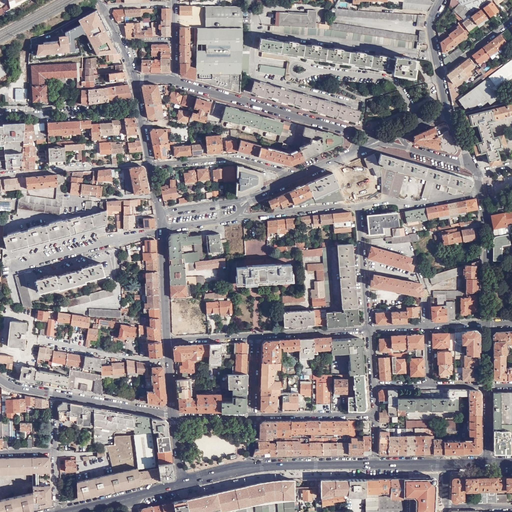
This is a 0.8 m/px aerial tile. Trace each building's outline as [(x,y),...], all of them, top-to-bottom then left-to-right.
[(402,8),(428,11),(433,3),(431,0),(430,0),(351,0),(352,3),(358,3),(359,0),(386,2),(386,0),(398,0),(398,1),(402,1),(402,8)] [(476,10),(481,6),(483,5),(486,3),(483,0),(449,0),(450,2),(449,6),(455,11),(463,19),(468,15),(471,13),(476,10)] [(483,8),(489,17),(497,11),(492,2),(493,2),(491,0),(489,0),(486,3),(487,5),(485,7),(483,5),(481,6),(483,8)] [(179,6),(180,15),(192,15),(192,6),(179,6)] [(195,79),(240,92),(241,77),(242,56),(242,47),(242,24),(242,6),(211,6),(211,28),(206,27),(198,27),(195,70),(195,79)] [(470,17),(476,25),(486,17),(481,9),(483,8),(481,6),(476,10),(477,12),(472,15),(471,13),(468,15),(470,17)] [(83,15),(85,18),(98,12),(96,8),(83,15)] [(154,13),(154,8),(140,9),(140,13),(141,23),(143,23),(143,13),(154,13)] [(124,14),(124,9),(114,10),(112,13),(118,23),(124,23),(124,14)] [(416,26),(423,27),(425,15),(409,14),(372,12),(331,9),(330,15),(355,18),(368,18),(416,21),(416,26)] [(291,27),(315,28),(320,29),(330,29),(330,25),(330,23),(330,17),(325,17),(325,24),(321,24),(321,23),(315,23),(316,10),(307,10),(307,12),(288,11),(288,13),(275,12),(274,26),(277,26),(291,27)] [(452,13),(460,20),(463,19),(455,11),(452,13)] [(468,30),(476,25),(470,17),(462,22),(468,30)] [(74,22),(75,27),(72,27),(74,40),(83,38),(81,32),(88,31),(85,19),(74,21),(75,22),(74,22)] [(170,36),(170,19),(162,20),(162,22),(158,22),(152,22),(152,37),(170,36)] [(461,23),(462,22),(460,20),(457,22),(459,25),(466,35),(468,33),(461,23)] [(145,37),(152,37),(152,22),(146,23),(147,25),(149,25),(149,28),(147,28),(148,30),(144,30),(145,37)] [(132,23),(124,23),(126,37),(134,37),(132,23)] [(134,37),(145,37),(144,30),(141,30),(139,23),(132,23),(134,37)] [(422,43),(427,44),(426,40),(424,32),(419,31),(419,36),(355,26),(337,23),(337,24),(330,23),(330,25),(330,29),(344,31),(401,40),(422,43)] [(242,56),(241,77),(248,77),(249,47),(250,47),(250,24),(243,24),(243,47),(242,47),(242,56)] [(456,44),(467,36),(466,35),(459,25),(456,27),(456,28),(448,34),(449,35),(456,44)] [(421,49),(422,43),(401,40),(344,31),(330,29),(320,29),(315,28),(291,27),(277,26),(270,26),(270,31),(289,33),(330,36),(416,49),(416,48),(421,49)] [(180,38),(180,44),(189,44),(189,38),(190,38),(190,33),(189,33),(189,27),(180,27),(180,38)] [(54,34),(50,35),(46,36),(48,47),(53,46),(61,44),(62,44),(60,30),(59,30),(58,28),(54,30),(54,34)] [(437,32),(438,37),(439,36),(446,31),(444,29),(442,28),(437,32)] [(439,42),(441,52),(445,52),(456,44),(449,35),(439,42)] [(501,47),(507,43),(500,35),(482,48),(489,57),(491,59),(503,50),(501,47)] [(392,70),(394,60),(384,58),(384,56),(381,56),(381,57),(361,54),(362,52),(358,52),(358,54),(339,51),(340,49),(336,48),(336,50),(317,47),(317,45),(313,45),(313,46),(294,43),(294,42),(291,41),(291,43),(273,40),(273,38),(269,37),(269,39),(260,38),(259,48),(263,49),(261,57),(273,59),(287,61),(288,55),(294,56),(295,56),(296,54),(308,56),(308,58),(313,59),(318,60),(318,58),(331,60),(331,62),(335,63),(340,64),(341,62),(354,64),(354,66),(358,67),(363,67),(363,66),(376,68),(376,70),(381,70),(385,71),(385,69),(392,70)] [(170,44),(150,45),(150,50),(159,50),(159,58),(170,58),(170,44)] [(180,44),(180,63),(189,63),(189,56),(190,56),(190,52),(189,52),(189,44),(180,44)] [(446,65),(462,53),(458,48),(451,53),(443,59),(444,64),(446,65)] [(482,48),(471,56),(478,65),(489,57),(482,48)] [(159,50),(150,50),(151,55),(154,55),(154,60),(151,60),(151,72),(159,72),(159,58),(159,50)] [(116,53),(106,55),(107,62),(110,61),(118,60),(117,53),(116,53)] [(394,60),(392,70),(392,74),(394,74),(413,77),(414,70),(415,66),(416,60),(394,56),(394,60)] [(86,58),(85,68),(86,68),(96,67),(96,57),(86,58)] [(170,72),(170,58),(159,58),(159,72),(170,72)] [(468,59),(458,66),(464,74),(474,67),(468,59)] [(151,60),(141,60),(140,72),(151,72),(151,60)] [(511,62),(488,80),(495,89),(511,77),(511,62)] [(77,77),(77,63),(31,65),(33,90),(30,90),(30,95),(33,95),(33,101),(47,101),(46,78),(77,77)] [(182,76),(195,79),(195,70),(189,68),(189,63),(180,63),(180,72),(182,76)] [(259,72),(285,76),(286,69),(260,65),(259,72)] [(446,75),(448,87),(464,74),(458,66),(453,70),(446,75)] [(483,75),(485,78),(498,68),(496,66),(483,75)] [(86,74),(82,74),(82,76),(94,75),(93,68),(96,68),(96,67),(86,68),(86,74)] [(125,80),(123,71),(105,73),(105,79),(106,82),(125,80)] [(472,84),(473,86),(485,78),(483,75),(472,84)] [(86,88),(96,86),(95,80),(81,82),(81,89),(86,88)] [(479,107),(487,101),(490,104),(498,98),(485,80),(458,100),(465,109),(468,106),(470,109),(477,105),(479,107)] [(294,104),(357,122),(360,111),(285,90),(254,81),(251,92),(294,104)] [(171,106),(171,105),(171,103),(168,103),(168,95),(159,95),(158,84),(144,84),(142,86),(145,103),(161,103),(166,103),(166,106),(171,106)] [(131,98),(128,85),(125,85),(114,86),(116,100),(131,98)] [(108,101),(116,100),(114,86),(106,87),(108,101)] [(88,104),(108,101),(106,87),(96,89),(86,90),(88,104)] [(449,89),(452,102),(459,97),(457,93),(454,94),(453,88),(449,89)] [(171,91),(168,90),(168,95),(169,99),(179,102),(182,94),(171,90),(171,91)] [(191,106),(194,97),(184,94),(182,104),(191,106)] [(209,112),(211,102),(196,98),(194,107),(197,108),(195,113),(192,112),(190,118),(205,122),(206,119),(207,116),(204,115),(206,111),(209,112)] [(225,106),(226,104),(218,102),(216,101),(212,113),(222,116),(225,106)] [(161,103),(145,103),(148,119),(164,119),(161,103)] [(511,104),(487,110),(464,116),(469,132),(479,129),(484,145),(481,146),(478,147),(482,160),(487,157),(489,164),(492,164),(497,163),(499,160),(498,157),(497,155),(509,151),(504,138),(494,142),(493,140),(489,126),(492,126),(511,121),(511,104)] [(280,133),(283,123),(238,110),(225,106),(222,116),(222,118),(238,123),(239,122),(280,133)] [(187,121),(188,111),(179,110),(178,120),(187,121)] [(134,118),(124,118),(124,120),(126,134),(137,133),(134,118)] [(219,128),(220,123),(217,122),(206,119),(205,122),(204,127),(208,127),(219,128)] [(91,120),(79,121),(80,132),(89,131),(89,135),(91,135),(91,124),(91,120)] [(111,121),(112,123),(114,134),(118,133),(118,129),(122,128),(124,141),(127,141),(126,134),(124,120),(111,121)] [(280,133),(277,141),(279,142),(282,142),(284,143),(290,122),(283,120),(283,123),(280,133)] [(79,121),(47,122),(48,135),(80,133),(80,132),(79,121)] [(34,123),(24,124),(23,143),(29,143),(29,139),(34,139),(34,123)] [(44,123),(34,123),(34,139),(45,138),(44,123)] [(112,123),(99,124),(100,135),(114,134),(112,123)] [(24,124),(3,125),(6,168),(21,167),(21,163),(22,157),(22,152),(23,146),(23,143),(24,124)] [(91,124),(91,135),(91,139),(98,139),(98,143),(99,143),(101,142),(100,139),(100,135),(99,124),(91,124)] [(302,135),(304,126),(298,124),(292,145),(298,147),(302,135)] [(299,149),(304,159),(322,151),(322,131),(304,126),(302,135),(310,137),(309,140),(310,142),(298,147),(299,149)] [(413,142),(438,149),(440,142),(439,138),(434,141),(431,139),(431,136),(433,136),(432,134),(436,133),(434,127),(413,136),(413,142)] [(149,128),(152,144),(165,143),(167,143),(166,132),(166,129),(149,128)] [(229,136),(238,137),(238,130),(230,129),(229,136)] [(440,142),(438,149),(454,154),(457,150),(447,130),(442,132),(443,136),(442,136),(440,142)] [(322,131),(322,151),(342,142),(341,137),(322,131)] [(206,145),(207,153),(222,152),(220,135),(205,136),(206,145)] [(142,151),(140,140),(127,141),(128,144),(129,151),(142,151)] [(236,150),(235,140),(225,140),(226,151),(236,150)] [(241,140),(239,150),(259,155),(261,147),(261,145),(241,140)] [(116,144),(116,141),(115,142),(110,142),(111,153),(122,152),(122,144),(116,144)] [(100,153),(111,153),(110,142),(109,142),(101,142),(99,143),(100,153)] [(152,144),(155,157),(166,156),(166,152),(165,143),(152,144)] [(79,163),(82,162),(81,149),(80,144),(74,144),(64,145),(64,147),(65,150),(78,149),(79,163)] [(191,145),(192,154),(207,153),(206,145),(203,146),(203,144),(191,145)] [(174,156),(192,154),(191,145),(183,146),(174,146),(174,156)] [(65,163),(65,150),(64,147),(48,147),(49,164),(65,163)] [(261,147),(259,155),(290,164),(293,164),(304,159),(299,149),(292,152),(290,150),(287,151),(286,154),(261,147)] [(477,159),(482,160),(478,147),(473,149),(477,159)] [(439,190),(454,194),(462,193),(463,189),(468,191),(470,188),(473,182),(471,179),(471,178),(463,176),(462,177),(455,175),(456,174),(443,170),(443,171),(436,169),(417,163),(417,164),(391,157),(390,156),(377,152),(374,154),(381,171),(382,166),(395,170),(395,168),(405,171),(404,173),(405,173),(419,177),(419,175),(427,177),(422,197),(428,199),(433,181),(441,183),(439,190)] [(381,171),(374,154),(365,157),(369,169),(372,167),(374,167),(377,175),(381,174),(381,171)] [(129,167),(134,194),(149,192),(144,168),(143,167),(142,166),(140,166),(129,167)] [(381,193),(398,198),(405,173),(404,173),(405,171),(395,168),(395,170),(382,166),(381,171),(381,174),(381,176),(381,193)] [(223,168),(223,180),(234,179),(233,167),(223,168)] [(250,186),(255,186),(255,184),(259,184),(259,172),(241,167),(237,167),(236,192),(241,191),(241,188),(250,188),(250,186)] [(374,167),(372,167),(377,178),(381,176),(381,174),(377,175),(374,167)] [(208,179),(207,168),(197,169),(198,180),(208,179)] [(221,169),(220,168),(217,168),(216,169),(213,170),(213,178),(223,178),(222,169),(221,169)] [(95,197),(100,197),(102,182),(112,181),(111,176),(115,176),(114,169),(98,171),(97,184),(96,185),(95,197)] [(97,184),(98,171),(93,171),(92,179),(89,178),(89,183),(97,184)] [(60,207),(61,207),(64,172),(56,173),(57,184),(56,198),(26,194),(27,188),(26,184),(25,176),(21,177),(20,187),(19,196),(18,201),(60,207)] [(194,172),(189,173),(184,173),(185,185),(195,184),(195,185),(197,185),(195,172),(194,172)] [(315,203),(344,199),(332,172),(306,183),(315,203)] [(56,173),(25,176),(26,184),(27,188),(57,184),(56,173)] [(21,177),(0,179),(0,188),(0,189),(20,187),(21,177)] [(70,193),(95,197),(96,185),(82,184),(82,177),(71,177),(70,193)] [(175,184),(175,180),(170,180),(170,186),(161,187),(164,199),(177,196),(175,184)] [(294,205),(315,203),(306,183),(288,192),(292,202),(294,205)] [(288,192),(268,201),(271,208),(280,204),(281,207),(292,202),(288,192)] [(475,198),(465,200),(467,211),(477,209),(475,198)] [(124,216),(133,216),(133,206),(138,206),(138,205),(140,205),(141,199),(138,200),(124,200),(124,216)] [(106,202),(106,209),(106,211),(111,210),(120,210),(120,200),(106,202)] [(467,211),(465,200),(456,202),(458,213),(467,211)] [(58,215),(60,207),(18,201),(17,209),(58,215)] [(446,204),(448,215),(458,213),(456,202),(446,204)] [(437,206),(439,216),(447,215),(448,215),(446,204),(437,206)] [(425,208),(427,218),(439,216),(437,206),(425,208)] [(425,208),(404,212),(407,222),(427,218),(425,208)] [(106,215),(106,211),(79,218),(79,216),(61,221),(61,220),(48,223),(48,224),(40,226),(40,225),(27,228),(28,230),(20,232),(20,231),(7,234),(7,236),(3,237),(6,250),(10,249),(11,251),(65,236),(65,237),(106,226),(106,215)] [(506,224),(511,223),(511,211),(504,213),(504,212),(490,215),(493,229),(507,226),(506,224)] [(351,227),(351,220),(350,216),(350,212),(332,213),(333,222),(334,232),(350,231),(350,227),(351,227)] [(399,225),(397,212),(377,214),(367,215),(369,234),(383,233),(383,227),(399,225)] [(332,213),(319,215),(320,224),(333,222),(332,213)] [(319,215),(300,217),(301,223),(312,222),(312,226),(320,226),(320,224),(319,215)] [(133,229),(133,216),(124,216),(124,229),(133,229)] [(155,228),(154,218),(143,218),(144,228),(155,228)] [(293,218),(285,219),(285,228),(286,231),(288,231),(288,228),(294,227),(293,218)] [(276,219),(266,220),(268,236),(270,236),(270,233),(277,232),(276,219)] [(285,219),(276,219),(277,232),(277,234),(280,234),(279,229),(285,228),(285,219)] [(473,224),(469,224),(464,225),(464,228),(465,230),(462,230),(464,241),(476,239),(474,228),(480,227),(479,223),(477,223),(473,224)] [(393,229),(393,237),(401,236),(399,228),(393,229)] [(444,244),(462,241),(460,228),(456,228),(457,229),(442,231),(444,244)] [(189,231),(178,233),(180,246),(194,244),(202,243),(201,235),(190,236),(189,231)] [(168,237),(169,265),(204,260),(202,243),(194,244),(195,253),(181,255),(180,246),(178,233),(170,234),(168,237)] [(219,233),(206,235),(209,255),(222,253),(220,243),(220,240),(219,233)] [(411,242),(420,241),(418,233),(409,235),(411,242)] [(504,247),(511,245),(511,244),(510,233),(508,234),(510,244),(501,245),(501,248),(502,248),(504,248),(504,247)] [(493,240),(493,250),(501,248),(501,245),(510,244),(508,234),(496,236),(495,236),(494,237),(494,238),(493,239),(493,240)] [(392,244),(411,242),(409,235),(401,236),(393,237),(385,238),(385,241),(391,241),(392,244)] [(268,238),(245,239),(246,257),(228,258),(229,286),(235,290),(294,287),(300,281),(298,255),(272,256),(272,251),(269,251),(268,238)] [(156,252),(156,240),(147,240),(145,240),(145,253),(156,252)] [(303,242),(295,243),(295,246),(295,250),(301,250),(304,250),(303,242)] [(326,324),(327,324),(356,322),(355,305),(358,305),(358,297),(354,298),(352,264),(355,263),(355,256),(351,256),(350,244),(337,245),(342,311),(337,312),(337,310),(326,311),(326,324)] [(330,246),(322,248),(322,255),(323,263),(324,278),(325,301),(333,301),(331,263),(330,246)] [(410,263),(411,258),(405,256),(405,254),(402,253),(402,255),(383,250),(383,248),(380,247),(380,249),(371,246),(368,257),(411,270),(412,264),(410,263)] [(322,255),(322,248),(313,249),(304,250),(301,250),(302,257),(322,255)] [(493,250),(493,260),(501,260),(501,248),(493,250)] [(217,284),(225,283),(226,270),(226,257),(221,258),(204,260),(169,265),(170,285),(187,284),(185,270),(218,266),(217,284)] [(157,271),(156,259),(143,260),(142,260),(142,270),(142,272),(157,271)] [(477,265),(480,265),(480,263),(480,260),(464,265),(465,268),(464,268),(464,272),(465,277),(476,278),(477,265)] [(55,275),(36,280),(40,292),(59,288),(59,289),(85,282),(85,280),(104,275),(100,263),(81,268),(82,269),(56,276),(55,275)] [(323,309),(325,309),(325,302),(325,301),(324,278),(323,263),(307,264),(307,271),(316,271),(316,281),(314,281),(315,284),(315,290),(311,290),(312,306),(323,305),(323,309)] [(462,265),(429,275),(432,283),(462,274),(462,265)] [(23,273),(14,276),(22,307),(32,308),(23,273)] [(421,295),(422,289),(420,289),(420,283),(410,281),(410,279),(407,278),(406,281),(388,277),(388,275),(385,275),(384,277),(374,275),(373,280),(371,280),(370,285),(391,289),(421,295)] [(158,286),(157,277),(146,278),(146,286),(158,286)] [(466,293),(477,291),(477,279),(466,279),(466,293)] [(170,285),(171,297),(187,296),(187,284),(170,285)] [(158,295),(158,286),(146,286),(146,295),(158,295)] [(111,289),(65,299),(66,307),(113,296),(111,289)] [(445,294),(446,318),(454,317),(453,298),(460,298),(460,315),(466,315),(466,311),(476,311),(477,295),(469,295),(469,296),(467,296),(467,297),(466,297),(466,298),(462,298),(462,290),(445,291),(445,294)] [(434,321),(446,320),(446,318),(445,294),(440,294),(440,297),(430,297),(431,318),(434,321)] [(159,308),(158,295),(146,295),(147,303),(144,303),(144,308),(159,308)] [(206,312),(218,312),(218,306),(218,300),(215,301),(215,302),(206,302),(206,312)] [(231,313),(231,301),(220,302),(221,315),(226,315),(226,313),(231,313)] [(171,323),(188,322),(187,304),(170,305),(171,323)] [(419,316),(418,306),(406,307),(407,316),(419,316)] [(120,318),(120,315),(120,310),(89,308),(88,316),(120,318)] [(159,318),(159,308),(144,308),(143,308),(144,312),(148,312),(149,319),(159,318)] [(282,311),(283,326),(291,325),(291,326),(306,325),(306,324),(314,323),(313,309),(282,311)] [(314,323),(314,325),(326,324),(326,311),(325,309),(323,309),(321,309),(313,309),(314,323)] [(391,323),(407,322),(406,310),(400,311),(400,312),(397,312),(397,311),(391,311),(391,323)] [(48,312),(38,311),(37,319),(47,320),(48,312)] [(71,323),(72,314),(53,311),(52,318),(54,318),(54,320),(54,321),(71,323)] [(375,324),(391,323),(391,311),(375,312),(375,324)] [(88,327),(90,317),(72,314),(71,323),(71,324),(88,327)] [(159,329),(159,318),(149,319),(149,327),(159,329)] [(23,331),(24,322),(12,321),(9,346),(22,348),(22,339),(23,331)] [(190,338),(207,337),(206,322),(189,323),(190,338)] [(135,328),(121,325),(118,337),(119,338),(123,339),(125,338),(133,340),(135,328)] [(160,335),(159,329),(149,327),(138,325),(138,334),(144,333),(144,329),(146,329),(148,343),(160,342),(160,338),(160,335)] [(85,346),(88,347),(90,339),(96,340),(98,326),(93,326),(93,329),(88,328),(86,338),(85,346)] [(179,328),(179,336),(189,336),(189,328),(179,328)] [(466,355),(477,355),(477,333),(475,331),(455,332),(455,333),(455,345),(454,350),(454,353),(454,355),(464,355),(464,353),(460,353),(460,343),(466,343),(466,355)] [(508,343),(508,331),(496,332),(493,335),(493,354),(504,354),(506,354),(506,352),(506,343),(508,343)] [(432,333),(432,346),(440,346),(440,347),(447,346),(450,346),(455,345),(455,333),(435,333),(432,333)] [(416,356),(423,356),(422,334),(406,335),(407,348),(407,349),(415,348),(416,356)] [(406,335),(390,336),(390,338),(391,348),(407,348),(406,335)] [(331,339),(331,337),(319,337),(313,338),(313,340),(313,349),(331,349),(331,339)] [(353,373),(363,374),(362,365),(362,356),(363,355),(362,339),(360,337),(331,339),(331,349),(331,353),(349,353),(350,369),(348,369),(348,374),(353,373)] [(299,341),(299,338),(265,340),(263,342),(262,362),(278,362),(278,357),(279,357),(279,348),(278,348),(278,346),(279,346),(281,347),(282,348),(282,350),(288,349),(288,350),(292,350),(292,349),(299,349),(299,341)] [(389,351),(389,338),(379,339),(380,351),(389,351)] [(313,349),(313,340),(299,341),(299,349),(299,375),(310,375),(312,375),(312,371),(312,368),(306,367),(306,356),(312,356),(312,349),(313,349)] [(162,356),(160,342),(148,343),(145,343),(143,343),(143,351),(148,351),(149,357),(162,356)] [(236,353),(247,353),(248,344),(245,342),(231,342),(231,345),(236,345),(236,353)] [(210,364),(221,364),(221,353),(221,343),(209,344),(209,358),(208,362),(210,362),(210,364)] [(173,348),(175,360),(179,360),(193,359),(196,359),(196,356),(196,344),(176,345),(173,348)] [(209,358),(209,344),(201,344),(196,344),(196,356),(196,359),(196,368),(199,368),(199,359),(209,358)] [(53,349),(39,347),(37,356),(44,357),(52,359),(53,351),(53,349)] [(436,350),(436,363),(438,363),(451,363),(450,350),(436,350)] [(53,351),(52,359),(51,362),(65,364),(67,353),(53,351)] [(65,364),(82,367),(84,356),(67,353),(65,364)] [(235,373),(246,373),(247,364),(247,353),(236,353),(225,353),(224,353),(224,357),(230,357),(230,356),(236,356),(235,373)] [(12,356),(0,354),(0,361),(6,363),(6,368),(11,369),(11,363),(12,356)] [(504,354),(493,354),(493,377),(495,379),(507,379),(506,368),(505,368),(504,354)] [(463,367),(472,367),(472,364),(477,364),(477,355),(466,355),(464,355),(454,355),(454,357),(463,357),(463,367)] [(82,367),(101,370),(101,359),(84,356),(82,367)] [(391,356),(392,373),(405,372),(405,359),(396,359),(396,356),(391,356)] [(379,380),(390,380),(388,357),(378,358),(379,380)] [(410,375),(423,375),(423,358),(410,358),(410,375)] [(101,375),(112,374),(112,365),(104,366),(104,359),(101,359),(101,370),(101,375)] [(193,359),(179,360),(180,371),(181,371),(182,375),(187,374),(187,370),(188,370),(188,371),(193,371),(193,359)] [(137,373),(136,362),(127,360),(127,371),(137,373)] [(145,374),(145,368),(144,363),(136,362),(137,373),(145,374)] [(278,362),(262,362),(261,368),(261,387),(281,388),(281,382),(279,382),(279,381),(272,381),(273,368),(279,368),(279,367),(281,367),(282,363),(282,362),(279,362),(278,362)] [(112,365),(112,374),(124,374),(124,363),(112,363),(112,365)] [(451,363),(438,363),(438,373),(439,373),(440,375),(440,376),(443,376),(444,376),(444,373),(451,373),(451,363)] [(19,379),(33,381),(35,369),(32,368),(32,366),(29,366),(28,367),(21,366),(20,374),(19,379)] [(146,387),(164,385),(162,366),(145,368),(145,374),(146,387)] [(454,367),(454,380),(477,379),(477,373),(472,373),(472,367),(463,367),(454,367)] [(49,384),(66,387),(68,376),(35,369),(33,381),(49,384)] [(93,392),(102,394),(101,375),(82,371),(69,369),(68,376),(66,387),(72,388),(74,377),(95,380),(93,392)] [(232,388),(246,388),(246,373),(235,373),(221,374),(221,377),(221,388),(232,388)] [(363,387),(363,374),(353,373),(353,385),(353,388),(354,388),(354,397),(347,397),(347,411),(363,411),(365,409),(363,387)] [(312,377),(312,383),(316,383),(316,409),(328,409),(328,393),(331,393),(331,377),(331,375),(314,375),(312,375),(312,377)] [(176,379),(178,397),(189,396),(193,395),(193,385),(196,385),(196,378),(176,379)] [(346,393),(346,379),(333,379),(333,394),(346,393)] [(310,395),(310,384),(299,384),(299,394),(305,394),(305,396),(310,395)] [(147,396),(147,402),(162,405),(165,401),(164,385),(146,387),(147,396)] [(281,388),(261,387),(260,394),(276,395),(281,395),(281,392),(281,388)] [(221,397),(221,411),(243,411),(245,409),(246,388),(232,388),(232,397),(221,397)] [(387,399),(387,389),(381,389),(378,392),(379,399),(387,399)] [(397,398),(397,390),(387,389),(387,399),(387,406),(387,409),(387,416),(397,416),(397,398)] [(442,390),(441,390),(419,390),(417,391),(417,392),(417,394),(409,394),(409,398),(397,398),(397,416),(405,416),(405,410),(446,410),(446,408),(457,408),(457,395),(468,395),(468,390),(448,390),(448,394),(442,394),(442,391),(442,390)] [(475,390),(468,390),(468,395),(468,414),(480,414),(480,394),(475,390)] [(511,391),(509,391),(500,391),(500,429),(506,429),(509,429),(511,429),(511,391)] [(297,392),(281,392),(281,395),(281,398),(281,409),(286,409),(286,411),(297,411),(297,392)] [(16,393),(13,393),(13,396),(11,396),(11,395),(6,395),(6,411),(20,411),(20,399),(16,399),(16,393)] [(196,397),(196,411),(200,411),(206,411),(206,393),(196,394),(196,397)] [(206,393),(206,411),(217,411),(221,411),(221,397),(221,393),(206,393)] [(276,395),(260,394),(260,408),(262,411),(276,411),(276,398),(276,395)] [(26,399),(26,407),(48,407),(48,399),(24,395),(24,399),(26,399)] [(186,412),(196,411),(196,397),(189,397),(189,396),(178,397),(178,405),(179,409),(182,412),(186,412)] [(93,407),(66,402),(62,403),(58,405),(59,419),(71,419),(71,420),(83,423),(93,423),(93,407)] [(112,410),(93,407),(93,423),(93,425),(101,426),(101,428),(115,430),(115,428),(122,429),(122,428),(125,429),(125,427),(127,416),(127,413),(116,411),(115,415),(111,415),(112,410)] [(151,418),(131,414),(131,415),(133,428),(133,435),(134,435),(137,434),(137,432),(152,430),(151,418)] [(480,436),(480,414),(468,414),(468,435),(470,435),(470,436),(480,436)] [(164,420),(151,418),(152,430),(153,433),(153,437),(156,436),(168,435),(167,423),(164,420)] [(259,438),(269,438),(272,438),(272,436),(276,436),(275,421),(261,421),(259,423),(259,438)] [(289,436),(289,438),(291,438),(290,421),(282,421),(275,421),(276,436),(289,436)] [(291,438),(298,438),(298,433),(306,432),(306,421),(298,421),(290,421),(291,438)] [(309,433),(309,438),(313,438),(313,433),(319,433),(319,421),(306,421),(306,432),(306,433),(309,433)] [(319,433),(333,433),(333,421),(328,421),(319,421),(319,433)] [(333,433),(347,433),(347,421),(333,421),(333,433)] [(443,428),(443,436),(446,436),(446,431),(459,430),(459,435),(462,435),(462,427),(458,427),(443,428)] [(423,433),(423,436),(423,453),(433,453),(433,439),(433,428),(427,428),(423,428),(423,433)] [(500,429),(493,429),(493,452),(509,452),(509,440),(509,429),(506,429),(500,429)] [(388,435),(388,431),(379,431),(379,453),(388,453),(388,435)] [(134,435),(133,435),(138,467),(156,463),(155,451),(153,437),(153,433),(137,434),(134,435)] [(138,467),(133,435),(114,437),(114,444),(107,444),(114,472),(76,481),(77,498),(140,484),(138,467)] [(170,449),(168,435),(156,436),(158,451),(170,449)] [(397,435),(388,435),(388,453),(394,453),(397,453),(397,436),(397,435)] [(397,436),(397,453),(405,453),(405,436),(397,436)] [(405,436),(405,453),(414,453),(414,436),(405,436)] [(423,436),(414,436),(414,453),(420,453),(423,453),(423,436)] [(480,449),(480,436),(470,436),(469,441),(462,441),(462,452),(476,452),(478,452),(479,451),(480,449)] [(336,438),(336,454),(348,454),(347,437),(342,438),(342,439),(345,439),(345,442),(337,442),(337,438),(336,438)] [(347,437),(348,454),(363,453),(363,440),(357,440),(357,437),(356,437),(354,438),(347,437)] [(265,456),(270,456),(269,446),(269,438),(259,438),(256,438),(256,442),(259,442),(258,448),(255,448),(252,457),(264,456),(265,456)] [(274,455),(277,455),(276,446),(276,438),(272,438),(269,438),(269,446),(270,456),(274,455)] [(282,455),(284,455),(284,438),(276,438),(276,446),(277,455),(282,455)] [(292,455),(300,455),(300,438),(298,438),(291,438),(289,438),(286,438),(284,438),(284,455),(292,455)] [(304,455),(309,454),(309,438),(306,438),(304,438),(300,438),(300,455),(304,455)] [(309,454),(322,454),(322,438),(319,438),(313,438),(309,438),(309,454)] [(333,454),(336,454),(336,438),(333,438),(331,438),(331,442),(328,442),(327,438),(322,438),(322,454),(333,454)] [(433,439),(433,453),(443,453),(443,441),(443,438),(433,439)] [(456,453),(462,452),(462,441),(443,441),(443,453),(456,453)] [(172,461),(170,449),(158,451),(157,451),(158,464),(172,461)] [(59,464),(60,470),(76,470),(76,456),(73,456),(73,459),(68,459),(68,456),(59,457),(59,459),(64,459),(64,464),(59,464)] [(32,473),(32,457),(4,458),(5,474),(32,473)] [(42,472),(49,471),(49,457),(32,457),(32,473),(32,491),(33,508),(50,504),(50,490),(38,490),(38,485),(37,473),(42,473),(42,472)] [(173,476),(172,461),(158,464),(158,465),(158,468),(160,479),(173,476)] [(140,484),(160,479),(158,468),(157,468),(156,463),(138,467),(140,484)] [(409,478),(403,478),(403,497),(409,497),(408,511),(433,511),(434,509),(435,508),(436,486),(435,485),(434,484),(435,483),(436,482),(437,480),(436,479),(436,477),(434,477),(433,476),(431,477),(430,477),(429,479),(429,478),(428,477),(410,477),(409,478)] [(465,490),(475,490),(475,477),(465,478),(465,490)] [(475,490),(475,502),(486,502),(486,483),(484,483),(484,477),(475,477),(475,490)] [(486,502),(494,502),(494,495),(493,494),(493,489),(496,489),(496,477),(488,477),(488,483),(486,483),(486,502)] [(496,489),(506,489),(506,477),(496,477),(496,489)] [(366,478),(348,479),(348,483),(347,496),(366,496),(366,478)] [(378,478),(366,478),(366,496),(365,511),(378,511),(378,492),(378,478)] [(388,478),(378,478),(378,492),(391,492),(391,478),(388,478)] [(391,492),(378,492),(378,511),(402,511),(403,497),(403,478),(391,478),(391,492)] [(452,480),(452,499),(453,501),(454,501),(456,501),(457,500),(458,499),(462,499),(462,490),(465,490),(465,478),(455,478),(452,480)] [(346,479),(318,480),(319,496),(345,493),(346,479)] [(270,481),(245,486),(244,486),(248,504),(260,502),(271,500),(292,499),(291,480),(270,481)] [(244,486),(214,493),(218,509),(248,504),(244,486)] [(312,496),(312,490),(303,490),(303,500),(310,500),(310,498),(313,498),(313,496),(312,496)] [(0,511),(13,511),(33,508),(32,491),(0,499),(0,511)] [(186,499),(188,509),(189,511),(198,511),(204,510),(218,509),(214,493),(207,494),(199,496),(198,496),(186,499)] [(339,494),(322,496),(321,496),(322,505),(333,503),(333,501),(344,501),(343,493),(339,494)] [(188,509),(186,499),(173,502),(175,511),(184,511),(184,510),(188,509)] [(278,511),(316,511),(301,511),(294,511),(294,500),(285,502),(278,502),(278,511)] [(175,511),(173,502),(162,504),(164,511),(175,511)]
